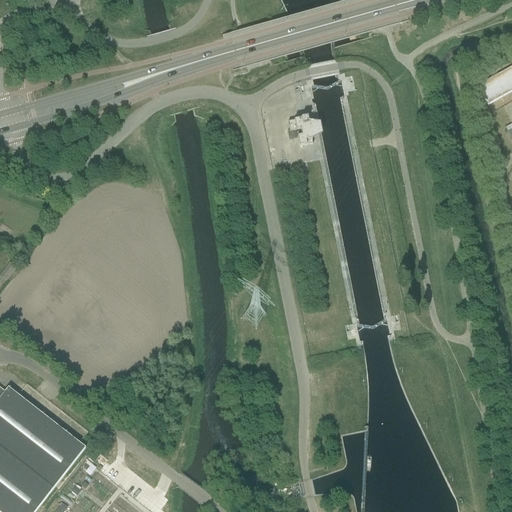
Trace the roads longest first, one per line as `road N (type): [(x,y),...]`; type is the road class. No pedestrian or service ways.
road 1 (unclassified): [(9,130),(30,169),(62,179),(96,162),(159,105),(199,95),(245,108),(303,385),(312,511)]
road 2 (secondary): [(146,80),(413,0)]
road 3 (unclassified): [(216,511),(34,367),(0,358)]
road 4 (secondary): [(9,130),(146,80)]
road 5 (secondary): [(146,80),(5,112)]
